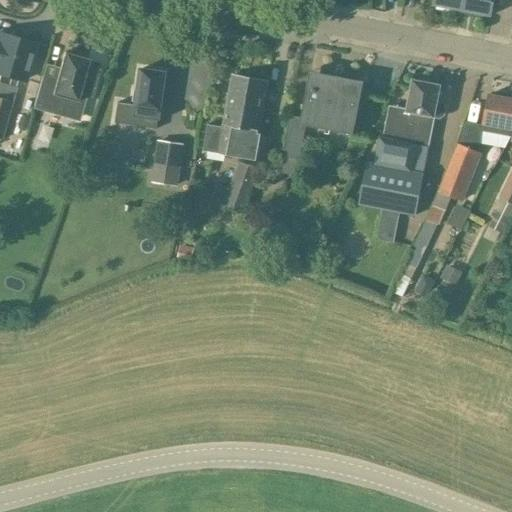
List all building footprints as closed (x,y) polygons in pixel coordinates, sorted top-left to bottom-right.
[(462,10),(464,0),(433,0),(433,4),(462,10)] [(464,0),(462,10),(461,15),(473,17),(474,12),(491,15),(493,0),(464,0)] [(0,73),(24,81),(34,44),(0,34),(0,73)] [(92,100),(101,69),(87,65),(88,59),(63,52),(55,81),(42,77),(35,102),(56,108),(54,112),(77,119),(83,97),(92,100)] [(118,102),(114,129),(158,136),(162,110),(160,109),(165,73),(140,69),(135,105),(118,102)] [(307,88),(301,117),(290,115),(282,158),(284,158),(281,171),(298,174),(298,168),(300,160),(306,125),(353,134),(363,82),(309,71),(307,81),(303,83),(307,88)] [(224,129),(258,134),(267,81),(234,75),(224,129)] [(358,206),(382,210),(377,236),(380,241),(394,244),(400,213),(415,216),(424,173),(413,171),(418,145),(428,146),(434,117),(440,85),(412,80),(406,112),(389,108),(383,137),(379,137),(374,163),(367,162),(358,206)] [(511,129),(511,126),(511,98),(489,94),(483,123),(482,129),(493,132),(495,126),(511,129)] [(0,141),(11,101),(0,98),(0,141)] [(258,134),(224,129),(209,126),(204,149),(265,160),(269,136),(258,134)] [(157,143),(152,183),(177,186),(182,146),(157,143)] [(456,144),(438,191),(462,200),(480,154),(456,144)] [(259,169),(255,167),(239,162),(224,206),(243,213),(255,179),(259,170),(259,169)] [(511,204),(511,171),(499,198),(511,204)] [(447,222),(462,228),(469,209),(455,203),(447,222)] [(444,209),(433,205),(427,220),(438,224),(444,209)] [(501,234),(509,217),(496,211),(488,227),(501,234)] [(180,245),(178,259),(190,261),(193,247),(180,245)] [(461,274),(446,267),(440,278),(456,286),(461,274)] [(423,275),(418,284),(431,290),(435,280),(423,275)]
